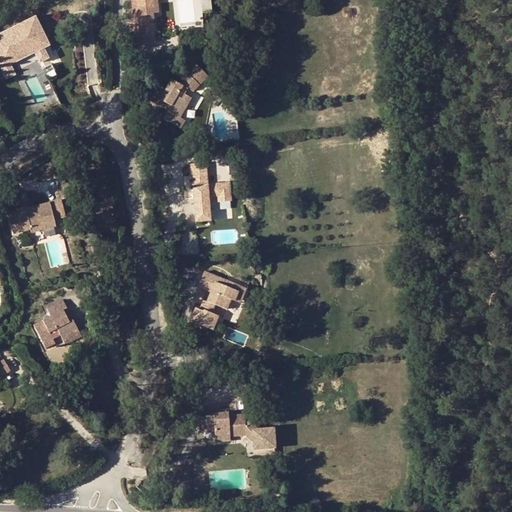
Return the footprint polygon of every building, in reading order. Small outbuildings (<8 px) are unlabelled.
[(151,25),(153,25),(152,17),(149,0),(131,0),(134,26),(129,26),(132,49),(148,47),(145,35),(152,33),(151,25)] [(149,0),(152,17),(157,17),(156,3),(176,0),(149,0)] [(0,40),(0,64),(6,78),(16,73),(8,57),(32,45),(41,61),(49,56),(34,28),(37,27),(32,17),(22,23),(24,27),(0,40)] [(0,40),(24,27),(22,23),(0,33),(0,40)] [(145,35),(148,47),(154,47),(152,33),(145,35)] [(149,100),(157,105),(161,99),(167,103),(171,105),(167,111),(163,118),(181,129),(186,120),(180,117),(190,97),(185,94),(188,89),(193,92),(208,76),(197,64),(177,82),(171,79),(165,88),(158,84),(149,100)] [(180,117),(186,120),(197,101),(190,97),(180,117)] [(230,200),(227,181),(207,185),(203,162),(187,165),(197,221),(212,219),(208,198),(217,196),(218,202),(230,200)] [(79,188),(84,208),(90,205),(86,186),(79,188)] [(28,213),(27,209),(10,213),(14,232),(33,228),(34,231),(59,226),(58,219),(69,217),(65,200),(37,206),(38,210),(28,213)] [(198,306),(195,305),(189,304),(185,318),(209,325),(214,310),(208,308),(210,300),(222,303),(224,294),(229,295),(232,284),(217,280),(218,274),(195,267),(191,282),(204,286),(201,297),(198,306)] [(232,284),(229,295),(235,296),(239,279),(218,274),(217,280),(232,284)] [(51,316),(34,324),(43,343),(52,339),(61,335),(64,341),(80,333),(74,320),(70,321),(64,310),(67,309),(63,300),(47,308),(51,316)] [(80,333),(64,341),(67,347),(83,339),(80,333)] [(55,344),(52,339),(43,343),(46,349),(55,344)] [(0,363),(0,378),(0,379),(9,373),(2,362),(0,363)] [(229,435),(245,434),(244,419),(244,413),(228,413),(228,411),(199,412),(199,422),(211,422),(211,441),(229,441),(229,435)] [(245,434),(253,434),(253,433),(259,432),(259,426),(253,419),(244,419),(245,434)] [(253,433),(253,434),(253,445),(272,445),(271,426),(259,426),(259,432),(253,433)]
